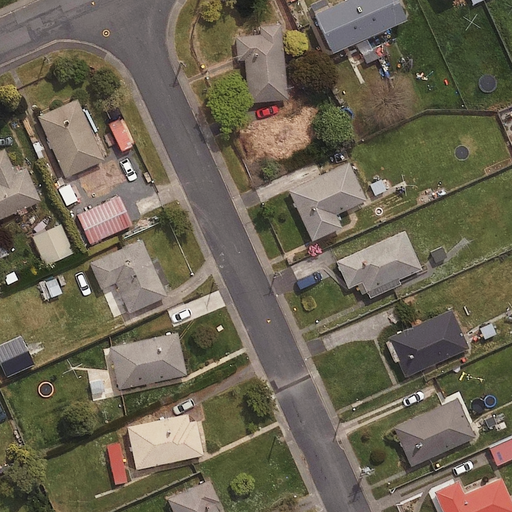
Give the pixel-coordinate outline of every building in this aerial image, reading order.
[(328,50),(348,41),(351,50),(358,47),(364,60),(388,50),(382,38),(390,35),(386,25),(401,18),(392,0),(319,0),(308,5),(328,50)] [(284,94),(277,20),(255,22),(256,30),(232,33),(234,55),(241,54),(246,98),(284,94)] [(103,154),(77,94),(38,111),(64,171),(103,154)] [(0,213),(39,199),(14,133),(0,137),(0,213)] [(362,196),(345,157),(285,184),(308,236),(337,222),(332,209),(362,196)] [(139,216),(132,199),(106,210),(114,227),(139,216)] [(72,248),(60,219),(32,231),(44,260),(72,248)] [(333,257),(344,283),(353,279),(357,289),(363,286),(366,293),(397,280),(395,275),(418,265),(401,227),(333,257)] [(165,290),(141,235),(89,257),(100,283),(115,276),(128,307),(165,290)] [(315,278),(308,261),(292,267),(299,284),(315,278)] [(56,272),(43,277),(50,295),(63,290),(56,272)] [(464,345),(447,306),(386,333),(403,372),(464,345)] [(185,370),(177,328),(110,341),(119,384),(185,370)] [(470,435),(454,396),(390,423),(407,462),(470,435)] [(203,449),(193,407),(127,421),(136,464),(203,449)] [(511,434),(489,443),(496,461),(511,454),(511,434)] [(223,511),(207,476),(167,494),(175,511),(223,511)] [(511,511),(511,507),(499,479),(464,495),(457,480),(433,491),(442,511),(511,511)]
